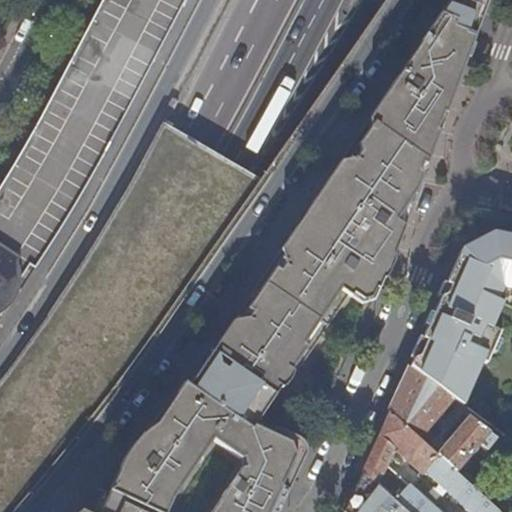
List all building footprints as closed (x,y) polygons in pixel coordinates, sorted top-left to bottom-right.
[(0,287),(0,312),(8,307),(14,299),(18,289),(20,279),(28,266),(34,269),(93,173),(126,110),(183,0),(176,0),(166,20),(132,83),(88,168),(55,213),(21,259),(0,287)] [(0,287),(21,259),(55,213),(88,168),(132,83),(166,20),(176,0),(101,0),(25,144),(0,185),(0,287)] [(449,104),(487,0),(458,0),(458,1),(454,0),(451,0),(443,14),(433,28),(418,50),(413,57),(393,83),(364,128),(357,140),(239,313),(217,343),(206,361),(200,371),(189,385),(180,390),(176,395),(175,397),(169,406),(155,427),(147,432),(140,439),(131,447),(125,458),(121,468),(122,469),(119,474),(111,491),(109,494),(99,511),(272,511),(273,511),(282,493),(298,461),(299,454),(299,447),(294,439),(280,430),(274,435),(253,426),(255,423),(253,422),(278,385),(279,387),(285,382),(289,375),(291,370),(290,369),(292,366),(297,365),(312,344),(347,295),(349,297),(360,304),(371,300),(376,289),(382,278),(395,247),(396,244),(403,228),(408,214),(420,184),(425,171),(442,126),(449,104)] [(410,365),(409,368),(450,399),(461,406),(481,363),(486,365),(492,353),(498,339),(500,333),(492,329),(503,303),(498,301),(503,289),(511,291),(511,236),(505,234),(502,241),(488,235),(481,239),(477,248),(470,245),(461,250),(445,286),(448,287),(445,295),(440,298),(434,313),(411,364),(410,365)] [(502,341),(498,339),(492,353),(497,354),(502,341)] [(409,368),(388,413),(417,439),(450,399),(409,368)] [(386,417),(362,473),(405,511),(437,511),(408,486),(420,474),(422,471),(467,511),(497,511),(498,511),(473,489),(455,473),(435,455),(417,439),(388,413),(386,417)] [(447,442),(435,455),(455,473),(478,446),(486,453),(497,440),(468,418),(456,431),(455,432),(447,442)] [(405,511),(362,473),(345,511),(405,511)]
